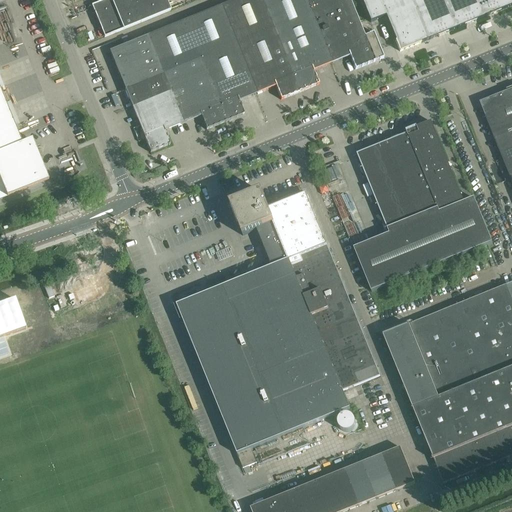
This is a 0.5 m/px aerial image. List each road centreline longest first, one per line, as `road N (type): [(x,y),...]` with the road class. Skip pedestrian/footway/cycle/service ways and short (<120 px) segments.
road 1 (unclassified): [(377,511),(433,489),(292,138)]
road 2 (unclassified): [(131,203),(246,511)]
road 3 (tertiary): [(292,138),(511,48)]
road 4 (tertiary): [(131,203),(49,0)]
road 5 (unknown): [(237,488),(406,423)]
road 6 (tertiary): [(131,203),(292,138)]
road 7 (tertiary): [(0,250),(131,203)]
